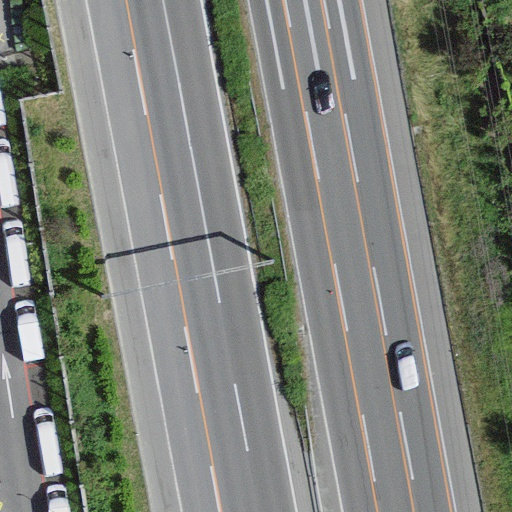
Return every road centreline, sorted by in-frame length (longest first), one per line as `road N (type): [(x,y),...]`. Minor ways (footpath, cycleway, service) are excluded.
road 1 (motorway): [(145,0),(240,511)]
road 2 (motorway): [(399,511),(305,0)]
